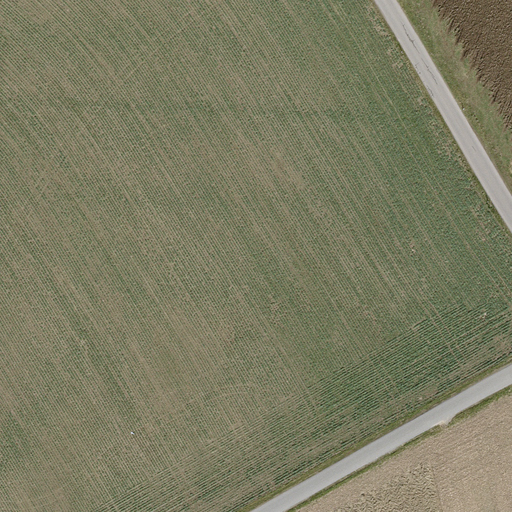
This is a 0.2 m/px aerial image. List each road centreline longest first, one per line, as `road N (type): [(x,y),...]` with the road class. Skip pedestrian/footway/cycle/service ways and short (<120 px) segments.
road 1 (unclassified): [(272,511),(511,375)]
road 2 (unclassified): [(384,0),(511,212)]
